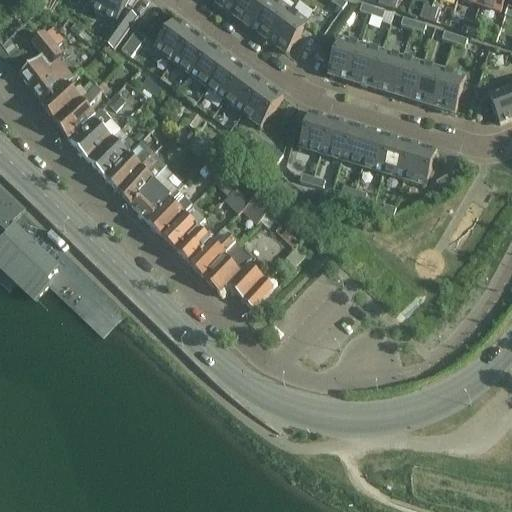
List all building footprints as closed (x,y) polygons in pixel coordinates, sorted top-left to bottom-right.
[(101,43),(114,52),(137,20),(124,10),(129,0),(96,0),(90,11),(94,13),(114,24),(101,43)] [(232,18),(244,0),(216,0),(213,5),(232,18)] [(250,31),(271,0),(244,0),(232,18),(250,31)] [(267,44),(290,12),(272,0),(271,0),(250,31),(267,44)] [(346,5),(339,0),(334,0),(332,5),(342,12),(346,5)] [(379,0),(377,6),(386,8),(388,0),(379,0)] [(388,0),(386,8),(394,11),(397,0),(388,0)] [(481,0),(479,8),(500,15),(505,0),(481,0)] [(370,18),(373,10),(361,6),(359,14),(370,18)] [(419,20),(427,22),(432,10),(423,7),(419,20)] [(382,22),(384,14),(373,10),(370,18),(382,22)] [(432,10),(427,22),(436,25),(440,13),(432,10)] [(286,57),(308,26),(290,12),(267,44),(286,57)] [(411,32),(414,24),(403,20),(400,28),(411,32)] [(153,52),(172,65),(194,34),(176,21),(153,52)] [(461,33),(469,36),(473,24),(465,21),(461,33)] [(423,36),(426,28),(414,24),(411,32),(423,36)] [(473,24),(469,36),(477,39),(481,27),(473,24)] [(53,29),(44,36),(55,50),(64,43),(53,29)] [(145,41),(135,33),(130,40),(140,47),(145,41)] [(189,78),(212,47),(194,34),(172,65),(189,78)] [(453,46),(455,38),(444,34),(441,42),(453,46)] [(20,77),(27,88),(43,108),(71,83),(73,82),(58,63),(63,60),(55,50),(44,36),(31,45),(42,59),(20,77)] [(467,42),(455,38),(453,46),(464,49),(467,42)] [(140,47),(130,40),(125,46),(135,54),(140,47)] [(349,84),(360,47),(339,41),(331,65),(327,77),(349,84)] [(135,54),(125,46),(120,53),(130,60),(135,54)] [(207,91),(229,60),(212,47),(189,78),(207,91)] [(370,90),(381,54),(360,47),(349,84),(370,90)] [(391,97),(402,60),(381,54),(370,90),(391,97)] [(224,104),(247,73),(229,60),(207,91),(224,104)] [(412,103),(423,66),(402,60),(391,97),(412,103)] [(432,109),(444,73),(423,66),(412,103),(432,109)] [(242,117),(265,86),(262,84),(260,83),(247,73),(224,104),(242,117)] [(465,79),(444,73),(432,109),(454,116),(465,79)] [(119,74),(108,86),(114,91),(125,80),(119,74)] [(161,91),(147,80),(141,88),(155,99),(161,91)] [(71,83),(43,108),(56,126),(95,91),(97,90),(92,85),(83,92),(82,91),(76,96),(71,90),(74,87),(71,84),(73,82),(71,83)] [(260,130),(283,99),(282,99),(265,86),(242,117),(260,130)] [(511,89),(489,98),(494,111),(492,112),(495,119),(496,118),(499,126),(504,124),(511,121),(511,89)] [(95,91),(56,126),(68,142),(99,116),(96,112),(93,115),(88,110),(102,98),(95,91)] [(117,98),(108,107),(116,115),(126,105),(117,98)] [(192,114),(183,125),(193,133),(202,122),(192,114)] [(320,157),(331,120),(314,115),(310,114),(298,150),(320,157)] [(99,116),(68,142),(71,146),(88,164),(119,134),(100,115),(99,116)] [(341,164),(352,127),(331,120),(320,157),(341,164)] [(362,170),(373,133),(352,127),(341,164),(362,170)] [(383,176),(394,140),(373,133),(362,170),(383,176)] [(119,134),(88,164),(105,182),(129,158),(142,146),(145,142),(138,135),(129,144),(119,134)] [(404,183),(415,146),(394,140),(383,176),(404,183)] [(262,158),(270,148),(263,144),(256,154),(262,158)] [(129,158),(105,182),(118,195),(155,159),(142,146),(129,158)] [(436,153),(415,146),(404,183),(425,189),(437,153),(436,153)] [(269,163),(276,153),(270,148),(262,158),(269,163)] [(283,158),(276,153),(269,163),(275,168),(283,158)] [(155,159),(118,195),(131,209),(155,184),(166,172),(167,171),(155,159)] [(155,184),(131,209),(148,226),(178,194),(166,182),(171,177),(166,172),(155,184)] [(311,188),(313,180),(301,176),(299,184),(311,188)] [(440,191),(450,185),(446,178),(435,184),(440,191)] [(325,184),(313,180),(311,188),(322,191),(325,184)] [(227,202),(234,195),(221,181),(214,188),(227,202)] [(44,283),(58,269),(12,224),(24,212),(0,189),(0,225),(7,232),(0,240),(0,267),(34,300),(47,286),(44,283)] [(352,201),(355,193),(343,189),(341,197),(352,201)] [(366,196),(355,193),(352,201),(364,204),(366,196)] [(178,194),(148,226),(162,239),(185,217),(191,210),(192,209),(178,194)] [(234,195),(227,202),(224,205),(238,219),(249,209),(234,195)] [(241,217),(256,230),(268,218),(254,205),(241,217)] [(381,215),(393,218),(396,210),(384,207),(381,215)] [(185,217),(162,239),(176,253),(198,231),(205,224),(191,210),(185,217)] [(268,232),(275,225),(268,219),(261,226),(268,232)] [(198,231),(176,253),(189,267),(212,244),(215,241),(210,236),(207,239),(198,231)] [(212,244),(189,267),(203,281),(236,249),(228,241),(219,251),(212,244)] [(236,249),(203,281),(220,297),(228,289),(244,305),(265,283),(248,266),(251,264),(236,249)] [(265,283),(244,305),(252,313),(274,292),(265,283)]
